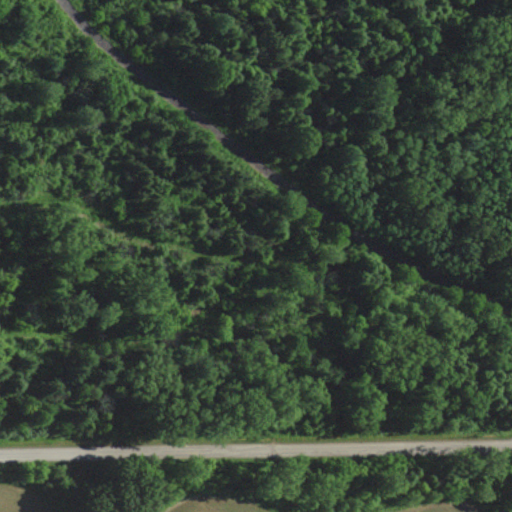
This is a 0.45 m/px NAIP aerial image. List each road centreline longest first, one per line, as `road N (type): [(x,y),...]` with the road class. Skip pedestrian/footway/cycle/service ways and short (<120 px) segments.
road 1 (residential): [(511,310),(327,217),(99,40),(63,0)]
road 2 (residential): [(0,454),(511,445)]
